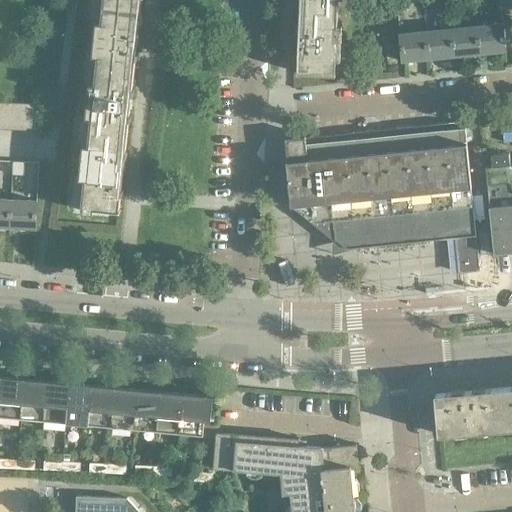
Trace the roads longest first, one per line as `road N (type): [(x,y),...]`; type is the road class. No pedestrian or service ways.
road 1 (residential): [(244,112),(511,90)]
road 2 (unclassified): [(237,325),(0,301)]
road 3 (unclassified): [(0,333),(236,355)]
road 4 (residential): [(238,300),(244,112)]
road 5 (residential): [(400,422),(233,414)]
road 6 (unclassified): [(236,355),(395,357)]
road 7 (unclassified): [(392,326),(237,325)]
road 8 (unclassified): [(511,313),(392,326)]
